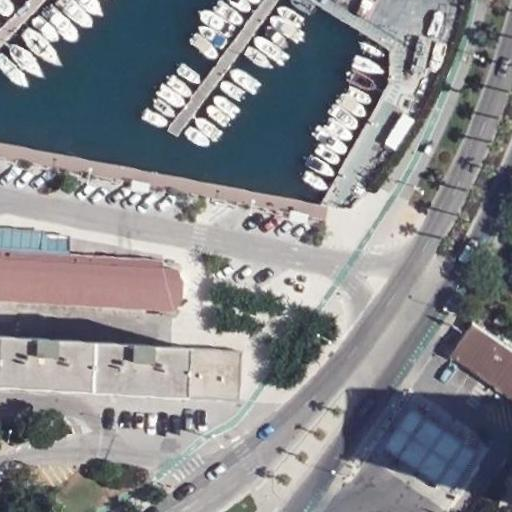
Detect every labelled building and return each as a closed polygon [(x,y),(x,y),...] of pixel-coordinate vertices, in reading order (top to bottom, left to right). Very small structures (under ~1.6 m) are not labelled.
[(0,255),(160,264),(160,259),(65,254),(0,250),(0,255)] [(0,300),(170,310),(182,292),(185,289),(172,268),(160,267),(160,264),(0,255),(0,300)] [(491,388),(511,358),(511,353),(469,323),(445,356),(491,388)] [(0,388),(234,401),(235,352),(0,339),(0,388)] [(511,358),(491,388),(511,404),(511,358)] [(443,430),(409,407),(381,447),(415,469),(448,493),(477,454),(443,430)]
